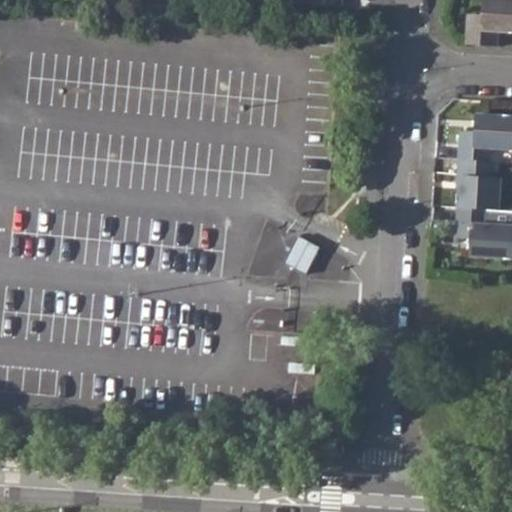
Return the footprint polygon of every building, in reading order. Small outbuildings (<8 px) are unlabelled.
[(497,31),(511,32),(511,0),(504,0),(484,0),(483,14),(469,13),(466,43),(497,45),(497,31)] [(461,131),(459,160),(490,162),(490,148),(511,149),(511,116),(478,114),(477,132),(461,131)] [(462,177),(459,208),(490,210),(499,210),(501,179),(496,178),(497,162),(490,162),(459,160),(458,177),(462,177)] [(511,227),(489,225),(490,210),(459,208),(457,238),(472,239),(471,257),(511,259),(511,227)] [(321,247),(299,236),(286,262),(307,273),(321,247)]
